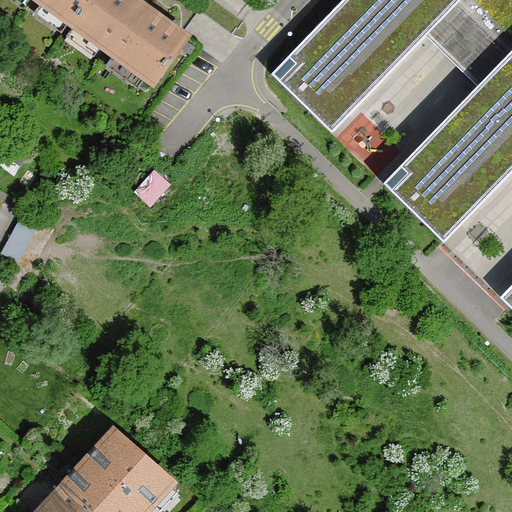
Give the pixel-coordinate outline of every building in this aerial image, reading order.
[(154,86),(192,34),(189,32),(185,29),(149,3),(144,0),(35,0),(37,1),(72,27),(109,53),(154,86)] [(351,0),(276,77),(336,136),(466,0),(351,0)] [(511,61),(390,189),(449,246),(511,180),(511,61)] [(158,167),(140,190),(158,203),(175,181),(158,167)] [(41,511),(156,511),(178,488),(116,432),(68,484),(41,511)]
